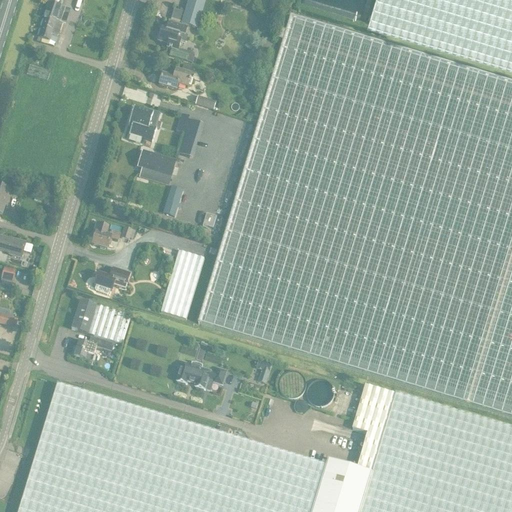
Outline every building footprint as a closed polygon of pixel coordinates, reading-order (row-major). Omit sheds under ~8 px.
[(195,29),(203,0),(188,0),(182,25),(195,29)] [(214,19),(219,0),(206,0),(202,15),(214,19)] [(511,0),(375,0),(368,24),(511,67),(511,0)] [(55,22),(62,24),(68,26),(72,12),(48,5),(43,21),(55,25),(55,22)] [(511,84),(292,18),(199,325),(236,337),(420,392),(511,419),(511,84)] [(55,25),(43,21),(38,40),(49,43),(50,37),(57,40),(62,24),(55,22),(55,25)] [(157,42),(166,46),(165,49),(176,53),(180,42),(178,42),(180,36),(183,37),(186,29),(167,23),(165,31),(161,30),(157,42)] [(188,56),(177,53),(175,59),(186,62),(188,56)] [(186,89),(190,77),(193,68),(184,65),(181,74),(175,72),(173,80),(161,76),(158,86),(175,92),(176,86),(186,89)] [(216,103),(198,98),(195,106),(213,111),(216,103)] [(134,108),(128,125),(132,126),(129,136),(152,143),(156,130),(156,129),(160,114),(148,110),(148,113),(134,108)] [(183,137),(178,155),(190,159),(195,141),(183,137)] [(175,164),(141,153),(136,170),(141,171),(138,179),(167,188),(175,164)] [(7,199),(9,193),(0,189),(0,216),(2,217),(5,208),(7,209),(9,201),(7,199)] [(172,194),(166,216),(175,218),(182,197),(172,194)] [(117,242),(119,235),(111,232),(110,236),(106,234),(107,228),(96,225),(94,233),(95,234),(92,246),(107,250),(110,240),(117,242)] [(135,232),(123,229),(120,239),(128,241),(129,239),(133,240),(135,232)] [(16,244),(0,238),(0,252),(10,256),(9,258),(21,261),(26,245),(17,242),(16,244)] [(161,313),(186,321),(204,260),(179,253),(161,313)] [(4,268),(1,280),(13,283),(16,271),(4,268)] [(119,289),(120,284),(126,285),(129,275),(113,270),(111,278),(98,275),(94,287),(112,292),(113,287),(119,289)] [(88,336),(97,307),(80,302),(72,331),(88,336)] [(131,317),(97,307),(88,336),(122,346),(131,317)] [(13,319),(0,315),(0,325),(11,328),(13,319)] [(112,354),(115,345),(91,337),(89,346),(79,343),(75,358),(92,363),(97,349),(112,354)] [(195,388),(205,391),(211,393),(214,384),(223,386),(227,373),(218,370),(216,375),(211,373),(211,372),(202,369),(203,366),(193,363),(192,366),(183,364),(177,383),(187,386),(188,382),(196,385),(195,388)] [(237,392),(244,394),(247,384),(239,382),(237,392)] [(313,511),(327,468),(58,386),(20,511),(313,511)] [(358,470),(371,474),(394,397),(365,388),(353,431),(368,435),(358,470)] [(371,474),(359,511),(511,511),(511,431),(444,412),(394,397),(371,474)] [(359,511),(371,474),(358,470),(329,462),(327,468),(313,511),(359,511)]
